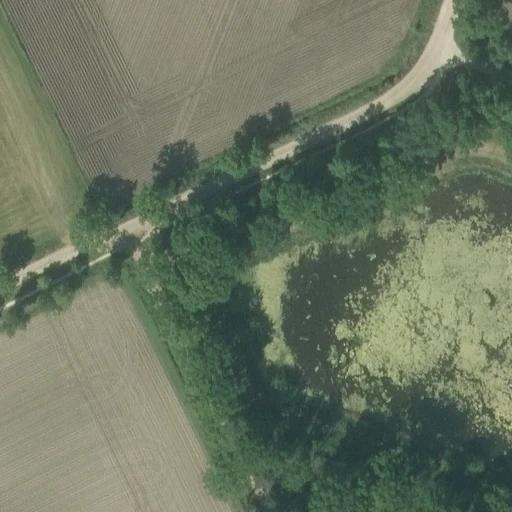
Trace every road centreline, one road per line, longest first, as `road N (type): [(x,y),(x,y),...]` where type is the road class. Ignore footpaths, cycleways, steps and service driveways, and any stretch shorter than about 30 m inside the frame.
road 1 (track): [(435,48),(409,87),(131,231)]
road 2 (track): [(266,511),(131,231)]
road 3 (track): [(131,231),(0,296)]
